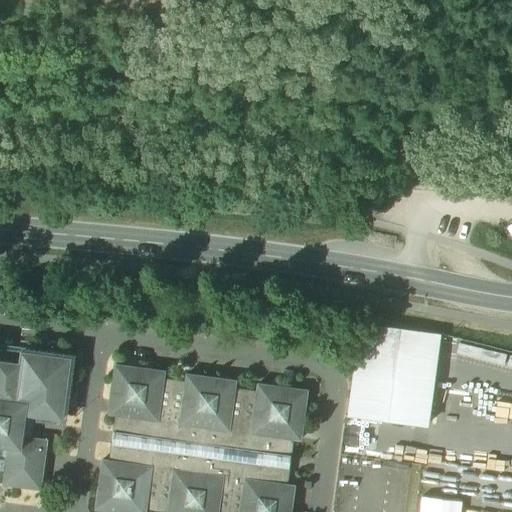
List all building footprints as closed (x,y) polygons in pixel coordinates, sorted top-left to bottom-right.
[(439,335),(362,325),(361,325),(360,325),(348,415),(349,415),(426,426),(439,335)] [(0,461),(5,462),(2,486),(40,491),(46,441),(21,438),(24,416),(62,420),(70,359),(21,353),(19,365),(0,362),(0,461)] [(164,373),(115,366),(108,414),(116,415),(109,461),(102,461),(95,510),(106,511),(145,511),(146,509),(165,511),(291,511),(295,487),(287,486),(292,441),(300,442),(306,392),(256,385),(255,393),(235,390),(236,383),(187,376),(186,384),(163,381),(164,373)] [(504,495),(509,453),(428,444),(423,487),(504,495)] [(422,494),(419,511),(461,511),(464,499),(422,494)]
